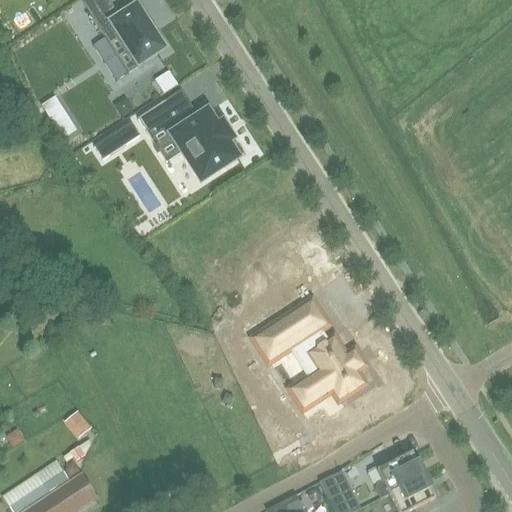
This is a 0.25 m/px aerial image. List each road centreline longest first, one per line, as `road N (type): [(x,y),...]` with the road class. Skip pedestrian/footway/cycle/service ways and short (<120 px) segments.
road 1 (residential): [(451,391),(197,0)]
road 2 (residential): [(419,414),(244,511)]
